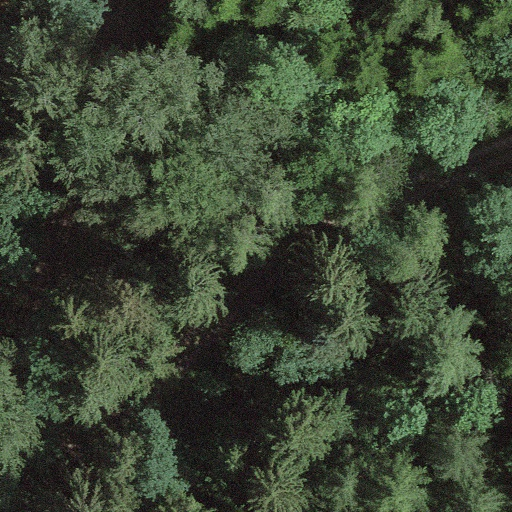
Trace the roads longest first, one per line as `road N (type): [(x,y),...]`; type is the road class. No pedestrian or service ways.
road 1 (track): [(26,511),(272,257),(411,189),(511,152)]
road 2 (track): [(3,511),(80,118),(114,0)]
